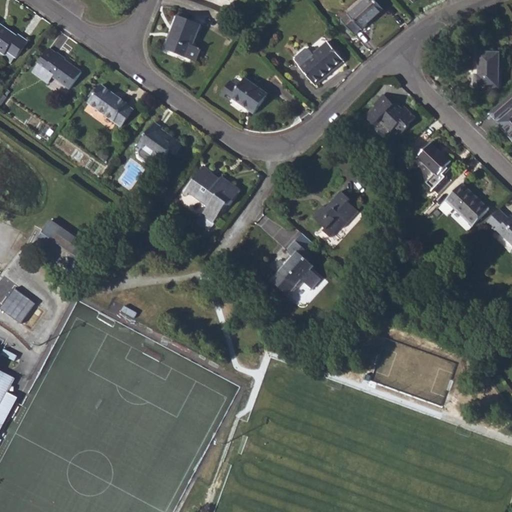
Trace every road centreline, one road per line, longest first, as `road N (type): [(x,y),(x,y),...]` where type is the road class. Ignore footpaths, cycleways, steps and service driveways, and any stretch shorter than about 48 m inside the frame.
road 1 (residential): [(284,145),(236,139),(126,58)]
road 2 (residential): [(511,175),(390,52)]
road 3 (residential): [(207,270),(275,173),(284,145)]
road 4 (residential): [(390,52),(310,131),(284,145)]
